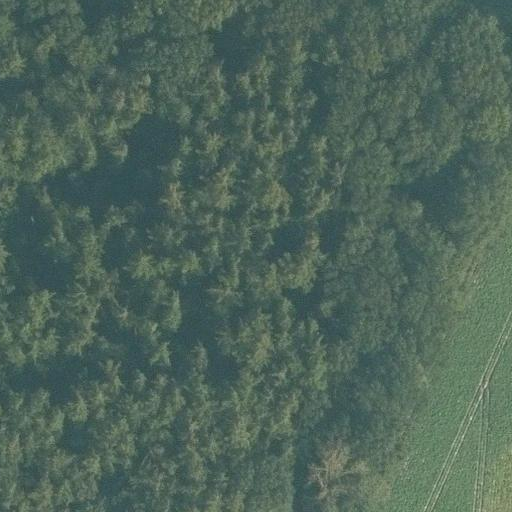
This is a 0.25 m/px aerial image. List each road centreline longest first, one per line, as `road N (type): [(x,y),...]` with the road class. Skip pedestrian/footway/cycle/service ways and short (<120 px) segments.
road 1 (unclassified): [(511,85),(207,30)]
road 2 (unclassified): [(207,30),(72,0)]
